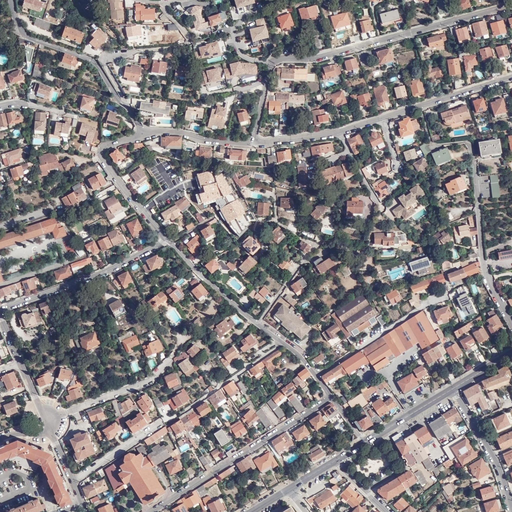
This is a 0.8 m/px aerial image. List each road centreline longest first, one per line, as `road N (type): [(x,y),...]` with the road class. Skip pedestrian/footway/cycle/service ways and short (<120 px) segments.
road 1 (residential): [(252,144),(277,58),(320,57),(511,5)]
road 2 (residential): [(511,321),(481,255),(472,148),(465,141),(433,146)]
road 3 (residential): [(149,511),(330,397)]
road 4 (residential): [(127,106),(104,59),(188,43),(190,35),(163,9),(170,0)]
road 5 (residential): [(0,309),(107,271),(168,239)]
road 6 (residential): [(10,0),(26,36),(90,59),(127,106)]
road 7 (residential): [(168,239),(102,157),(102,147),(142,135)]
road 8 (residential): [(315,376),(445,296)]
road 9 (residential): [(45,421),(148,382),(173,354)]
road 10 (residential): [(257,324),(314,246),(354,250)]
road 11 (residential): [(381,119),(511,77)]
road 12 (residential): [(452,389),(498,465),(509,511)]
road 13 (residential): [(252,144),(381,119)]
road 14 (residential): [(179,413),(283,343)]
road 15 (residential): [(257,324),(168,239)]
